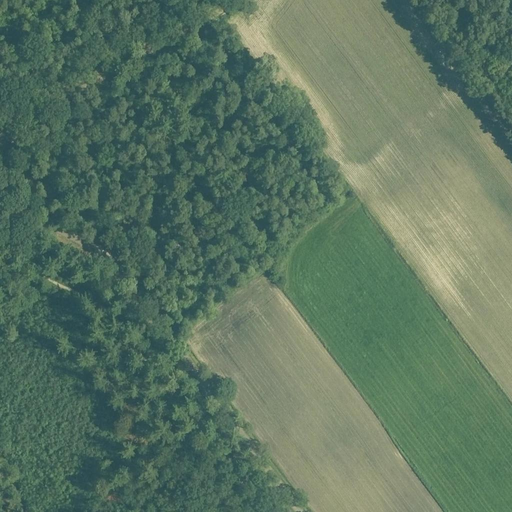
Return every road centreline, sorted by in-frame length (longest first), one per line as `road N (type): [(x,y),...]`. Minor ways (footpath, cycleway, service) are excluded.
road 1 (unclassified): [(298,511),(122,272),(83,243),(0,208)]
road 2 (unclassified): [(0,135),(233,0)]
